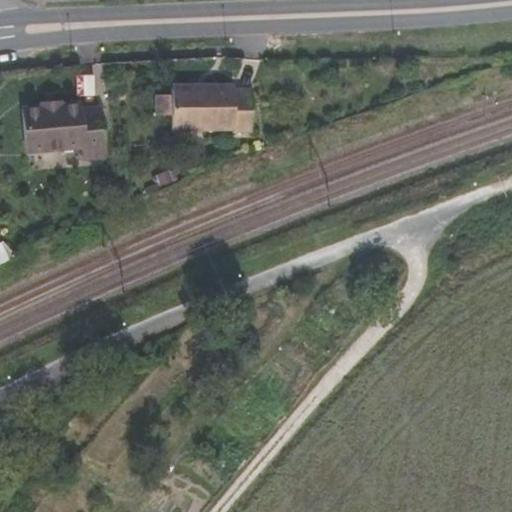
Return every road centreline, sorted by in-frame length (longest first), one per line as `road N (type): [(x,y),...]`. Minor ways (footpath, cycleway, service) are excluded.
road 1 (secondary): [(496,0),(0,27)]
road 2 (track): [(406,227),(412,296),(218,511)]
